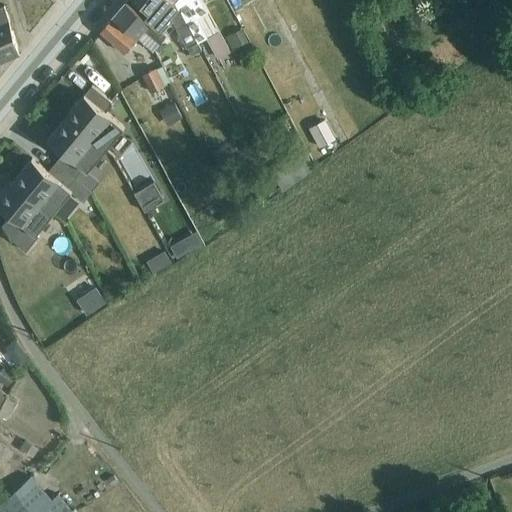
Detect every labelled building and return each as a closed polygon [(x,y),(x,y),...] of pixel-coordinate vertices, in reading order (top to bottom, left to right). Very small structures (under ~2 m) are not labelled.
[(146,17),(163,33),(173,21),(192,55),(201,49),(198,43),(180,7),(173,0),(133,0),(149,14),(146,17)] [(173,0),(180,7),(198,43),(207,38),(219,59),(231,53),(202,0),(173,0)] [(431,20),(419,0),(408,7),(420,27),(431,20)] [(138,39),(152,51),(167,36),(163,33),(146,17),(126,1),(113,16),(114,16),(101,32),(125,53),(138,39)] [(244,8),(259,35),(273,28),(259,1),(244,8)] [(0,63),(16,56),(14,50),(18,48),(4,6),(0,7),(0,63)] [(249,41),(243,29),(225,37),(232,50),(249,41)] [(232,52),(240,66),(257,57),(250,43),(232,52)] [(156,68),(143,75),(151,93),(171,83),(163,67),(157,69),(156,68)] [(92,85),(67,117),(106,149),(125,127),(106,112),(111,104),(108,98),(92,85)] [(183,117),(175,103),(160,111),(168,126),(183,117)] [(101,181),(88,171),(106,149),(67,117),(48,139),(64,152),(57,162),(92,191),(101,181)] [(289,117),(269,128),(277,142),(291,135),(296,144),(302,141),(289,117)] [(326,120),(309,128),(319,148),(336,139),(326,120)] [(129,180),(146,170),(134,147),(116,157),(129,180)] [(313,168),(306,150),(271,174),(283,190),(313,168)] [(33,158),(13,182),(53,214),(72,192),(84,201),(92,191),(57,162),(49,171),(33,158)] [(12,239),(27,251),(39,236),(37,234),(53,214),(13,182),(0,197),(0,204),(12,214),(3,225),(10,242),(12,239)] [(165,200),(154,182),(135,193),(146,211),(165,200)] [(204,243),(197,230),(171,245),(178,258),(204,243)] [(172,262),(165,250),(147,260),(154,272),(172,262)] [(107,301),(97,286),(77,299),(87,314),(89,312),(91,316),(107,305),(105,302),(107,301)] [(0,353),(0,363),(3,366),(11,372),(27,358),(15,342),(0,353)] [(14,377),(3,366),(0,369),(0,380),(6,386),(14,377)] [(14,402),(5,398),(0,406),(0,416),(5,419),(14,402)] [(37,449),(25,439),(18,448),(31,457),(37,449)] [(52,500),(30,477),(0,504),(0,511),(71,511),(72,511),(59,494),(52,500)]
